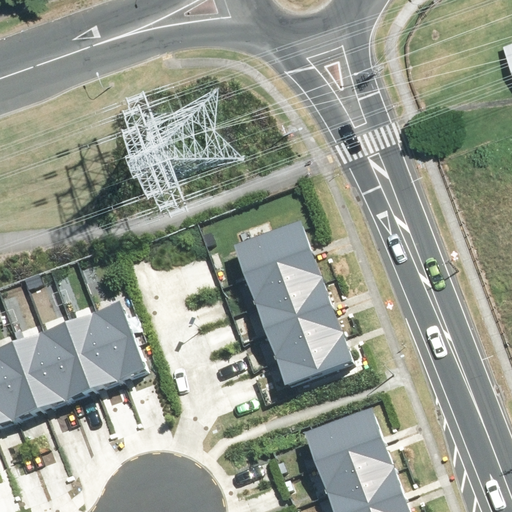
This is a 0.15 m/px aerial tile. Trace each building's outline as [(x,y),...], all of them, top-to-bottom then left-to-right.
[(305,222),(241,246),(252,275),(316,251),(305,222)] [(316,251),(252,275),(263,303),(327,279),(316,251)] [(327,279),(263,303),(274,331),(338,307),(327,279)] [(156,374),(129,305),(102,315),(129,384),(156,374)] [(338,307),(274,331),(285,360),(349,336),(338,307)] [(129,384),(102,315),(76,326),(103,394),(129,384)] [(103,394),(76,326),(49,336),(76,405),(103,394)] [(76,405),(49,336),(23,346),(50,415),(76,405)] [(349,336),(285,360),(296,388),(359,364),(349,336)] [(50,415),(23,346),(0,355),(0,366),(23,425),(50,415)] [(0,434),(23,425),(0,366),(0,434)] [(377,408),(311,433),(324,468),(391,443),(377,408)] [(391,443),(324,468),(338,503),(404,478),(391,443)] [(416,511),(404,478),(338,503),(341,511),(416,511)]
